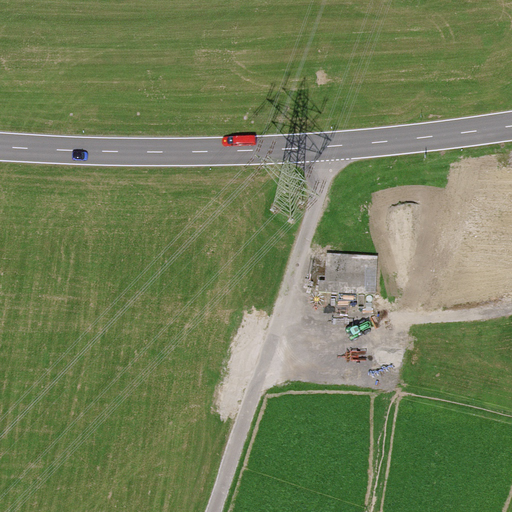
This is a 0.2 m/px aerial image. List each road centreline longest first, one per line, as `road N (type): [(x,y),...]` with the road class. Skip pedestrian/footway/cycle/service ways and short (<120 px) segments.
road 1 (secondary): [(511,126),(333,149),(143,153),(0,145)]
road 2 (track): [(333,149),(214,511)]
